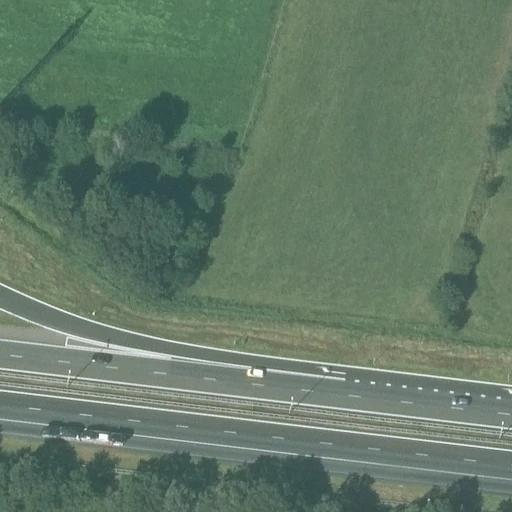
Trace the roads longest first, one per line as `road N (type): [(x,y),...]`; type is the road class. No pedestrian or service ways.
road 1 (motorway): [(0,407),(511,467)]
road 2 (motorway): [(343,397),(105,337),(0,299)]
road 3 (motorway): [(343,397),(0,356)]
road 4 (motorway): [(511,416),(343,397)]
